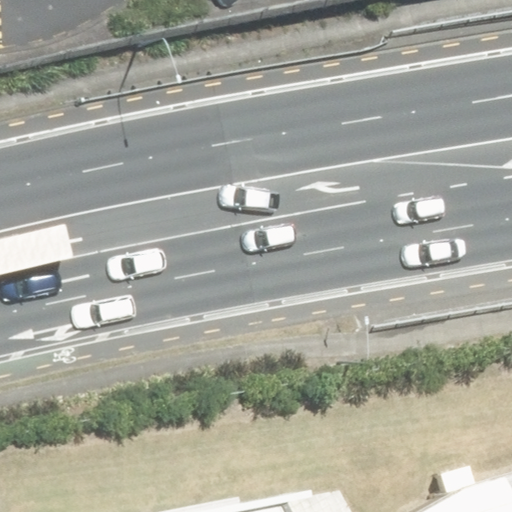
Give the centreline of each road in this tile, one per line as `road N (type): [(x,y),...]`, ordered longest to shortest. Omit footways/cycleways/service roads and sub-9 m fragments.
road 1 (primary): [(0,231),(460,88),(511,80)]
road 2 (primary): [(511,209),(0,291)]
